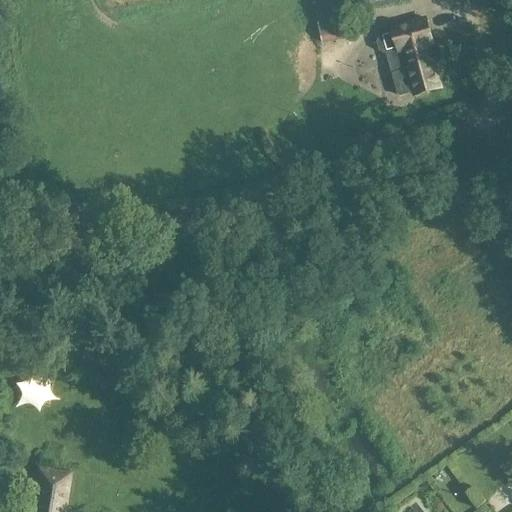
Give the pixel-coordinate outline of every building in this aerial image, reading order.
[(315,0),(316,1),(313,2),(322,44),(358,37),(349,0),(315,0)] [(368,0),(370,9),(410,2),(409,0),(368,0)] [(414,96),(440,89),(433,64),(440,62),(442,56),(441,50),(436,44),(432,45),(426,19),(380,31),(377,43),(379,52),(387,55),(397,94),(398,94),(399,97),(413,94),(414,96)] [(370,407),(404,473),(425,462),(391,396),(370,407)] [(19,454),(44,452),(42,425),(16,427),(19,454)] [(67,511),(74,477),(38,470),(30,511),(67,511)]
